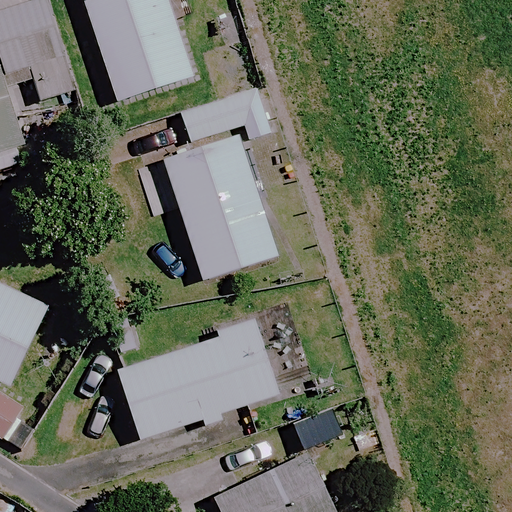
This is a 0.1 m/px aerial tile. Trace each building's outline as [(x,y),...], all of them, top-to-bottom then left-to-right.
[(72,95),(41,0),(32,0),(0,10),(0,155),(21,149),(3,92),(31,83),(39,106),(72,95)] [(190,82),(161,0),(78,0),(115,108),(190,82)] [(268,138),(256,95),(178,117),(186,146),(240,131),(244,145),(268,138)] [(274,262),(235,144),(161,168),(200,286),(274,262)] [(47,309),(0,286),(0,387),(9,391),(47,309)] [(274,399),(251,330),(114,376),(138,446),(274,399)] [(22,411),(0,397),(0,442),(2,444),(22,411)] [(327,511),(305,461),(207,504),(210,511),(327,511)]
